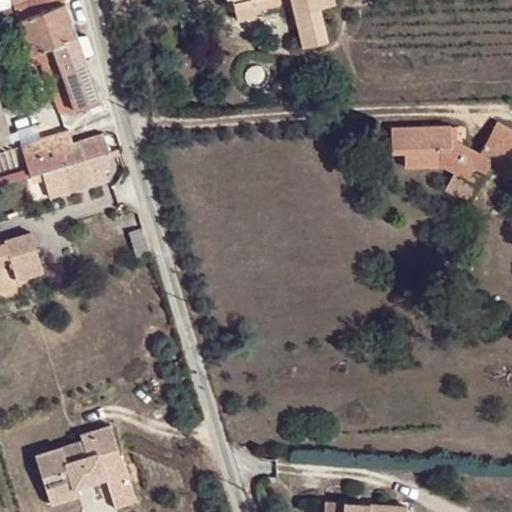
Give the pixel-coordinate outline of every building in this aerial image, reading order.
[(0,29),(19,22),(36,66),(57,58),(82,50),(79,38),(64,0),(31,0),(0,12),(0,29)] [(234,0),(239,19),(256,14),(252,0),(291,0),(303,46),(328,40),(320,8),(336,3),(334,0),(234,0)] [(79,38),(83,50),(91,47),(87,35),(79,38)] [(82,50),(57,58),(77,109),(102,101),(84,53),(83,50),(82,50)] [(0,142),(13,137),(0,106),(0,142)] [(455,140),(455,128),(395,131),(396,156),(408,155),(408,167),(448,166),(457,171),(446,189),(471,204),(492,166),(505,173),(511,160),(511,129),(499,122),(483,154),(461,141),(455,140)] [(64,149),(68,165),(106,153),(102,138),(64,149)] [(22,144),(29,161),(40,157),(36,139),(22,144)] [(47,154),(51,170),(62,167),(68,165),(64,149),(47,154)] [(68,165),(62,167),(64,178),(71,176),(73,180),(111,168),(106,153),(68,165)] [(5,242),(7,245),(11,263),(17,281),(44,273),(33,234),(5,242)] [(0,246),(0,266),(11,263),(7,245),(0,246)] [(81,445),(36,460),(51,506),(80,497),(76,488),(107,478),(102,465),(121,458),(111,425),(90,432),(93,440),(81,445)] [(78,436),(81,445),(93,440),(90,432),(78,436)] [(406,511),(407,507),(325,502),(324,511),(406,511)]
